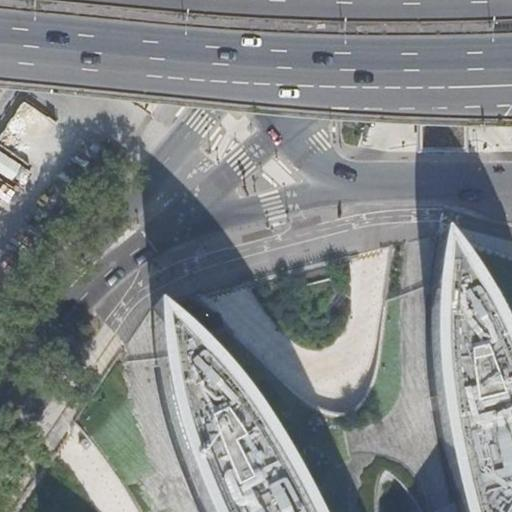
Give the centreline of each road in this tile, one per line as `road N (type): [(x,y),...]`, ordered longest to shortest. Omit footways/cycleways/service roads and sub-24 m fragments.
road 1 (trunk): [(0,42),(185,59),(511,66)]
road 2 (primary): [(284,127),(362,53),(402,0)]
road 3 (secondary): [(184,212),(242,209),(353,183)]
road 4 (primary): [(165,164),(101,232),(69,291)]
road 5 (secondary): [(353,183),(511,176)]
road 6 (primary): [(249,51),(165,164)]
road 7 (primary): [(69,291),(184,212)]
road 8 (primary): [(184,212),(284,127)]
road 9 (primary): [(69,291),(0,393)]
